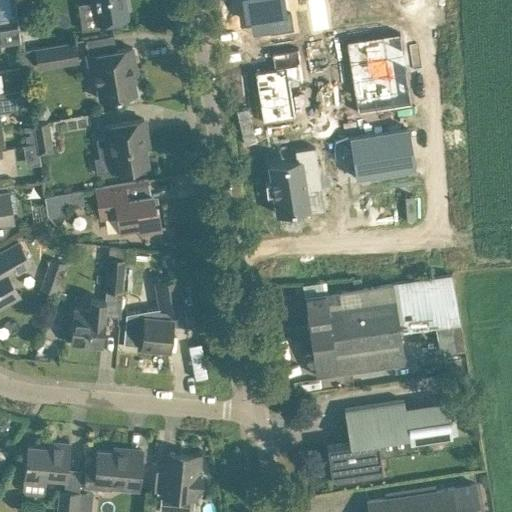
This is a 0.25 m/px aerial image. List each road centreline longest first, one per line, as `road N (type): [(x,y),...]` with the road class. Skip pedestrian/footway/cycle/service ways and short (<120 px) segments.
road 1 (residential): [(422,26),(438,227),(229,248)]
road 2 (residential): [(258,414),(0,383)]
road 3 (residential): [(229,248),(190,0)]
road 4 (residential): [(258,414),(229,248)]
